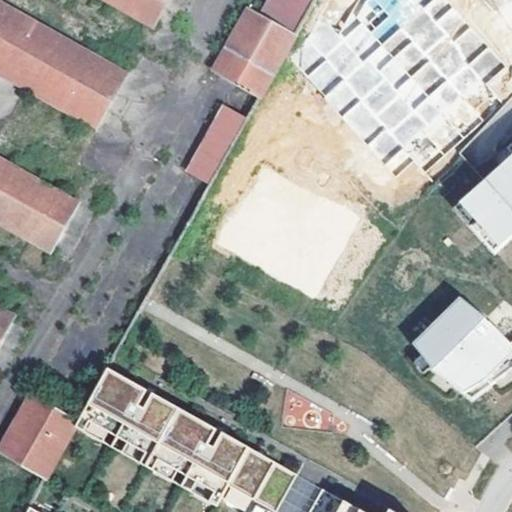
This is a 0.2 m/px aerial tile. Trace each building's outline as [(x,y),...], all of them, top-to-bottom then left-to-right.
[(87,0),(149,35),(167,0),(87,0)] [(296,62),(392,178),(411,162),(423,169),(478,124),(484,113),(501,99),(511,79),(511,76),(449,0),(358,0),(341,31),(324,22),(314,30),(296,62)] [(0,14),(0,77),(94,131),(120,84),(0,14)] [(203,81),(252,109),(286,48),(236,20),(203,81)] [(209,185),(246,117),(222,103),(184,171),(209,185)] [(511,142),(506,149),(511,155),(511,156),(501,166),(458,204),(474,221),(468,227),(491,253),(511,233),(511,142)] [(511,155),(506,149),(494,159),(501,166),(511,156),(511,155)] [(0,167),(0,231),(52,261),(79,212),(0,167)] [(458,204),(453,208),(468,227),(474,221),(458,204)] [(463,301),(418,348),(436,375),(474,401),(511,375),(511,345),(490,323),(463,301)] [(0,319),(0,349),(12,327),(0,319)] [(105,370),(72,429),(214,508),(226,487),(269,511),(274,511),(295,476),(261,457),(221,435),(151,396),(105,370)] [(0,431),(0,473),(36,494),(69,434),(16,405),(0,431)] [(387,511),(386,511),(357,511),(319,490),(306,511),(387,511)]
